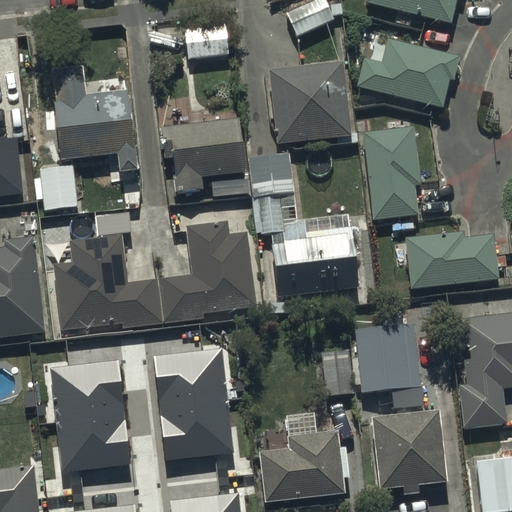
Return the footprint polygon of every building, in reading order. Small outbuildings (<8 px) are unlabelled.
[(366,0),(365,4),(451,24),(456,0),(366,0)] [(302,36),(335,20),(328,6),(295,21),(302,36)] [(227,26),(185,31),(189,62),(231,56),(227,26)] [(381,62),(363,58),(355,88),(442,110),(449,79),(455,81),(461,58),(386,40),(381,62)] [(346,63),(270,71),(277,144),(354,136),(346,63)] [(84,68),(54,72),(58,104),(54,104),(60,162),(117,156),(119,173),(139,171),(130,90),(87,94),(84,68)] [(241,118),(161,127),(165,162),(171,161),(175,195),(203,192),(201,179),(248,174),(241,118)] [(413,127),(362,133),(373,222),(418,216),(414,186),(420,185),(413,127)] [(0,196),(24,194),(17,138),(0,140),(0,196)] [(258,235),(271,233),(278,301),(362,291),(353,214),(296,221),(289,155),(249,160),(258,235)] [(74,167),(38,171),(43,213),(79,209),(74,167)] [(229,220),(186,225),(192,276),(156,281),(162,325),(203,320),(202,314),(258,307),(249,234),(231,236),(229,220)] [(465,233),(406,239),(412,290),(500,280),(495,235),(466,238),(465,233)] [(0,337),(45,333),(36,234),(2,238),(3,245),(0,245),(0,337)] [(112,235),(67,241),(70,262),(52,264),(62,332),(123,324),(123,329),(162,325),(156,281),(129,285),(122,234),(112,235)] [(511,312),(459,319),(463,347),(471,346),(473,363),(466,364),(468,385),(457,386),(463,431),(507,425),(503,391),(511,390),(511,312)] [(415,323),(355,330),(362,393),(392,390),(394,410),(424,406),(415,323)] [(451,331),(418,336),(425,384),(458,380),(451,331)] [(222,348),(153,356),(165,460),(234,451),(222,348)] [(349,351),(322,354),(327,398),(354,395),(349,351)] [(119,360),(50,368),(62,472),(132,463),(119,360)] [(32,378),(0,381),(0,388),(6,450),(39,446),(32,378)] [(440,411),(371,419),(379,492),(403,489),(404,497),(420,496),(419,486),(447,483),(440,411)] [(288,450),(259,453),(265,504),(345,495),(338,432),(286,437),(288,450)] [(511,511),(511,459),(477,464),(481,511),(511,511)] [(38,511),(33,466),(0,469),(0,511),(38,511)] [(242,511),(240,495),(171,503),(172,511),(242,511)]
